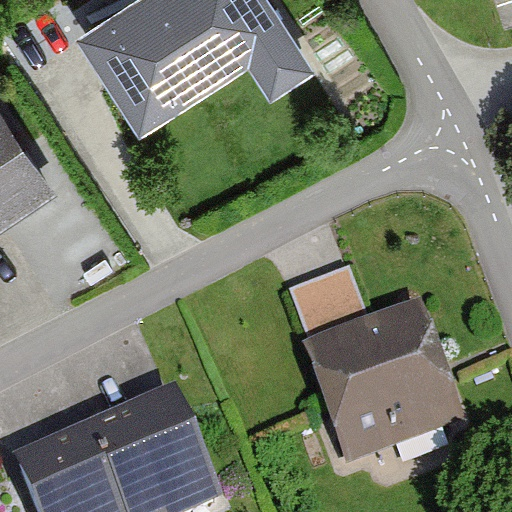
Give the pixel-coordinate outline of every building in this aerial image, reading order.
[(318,0),(163,0),(120,30),(188,128),(291,57),(313,88),(358,57),(318,0)] [(0,265),(106,200),(37,89),(0,111),(0,265)] [(376,457),(498,410),(455,301),(333,348),(376,457)] [(216,396),(131,434),(165,511),(241,511),(263,503),(216,396)] [(67,511),(165,511),(131,434),(49,470),(67,511)]
